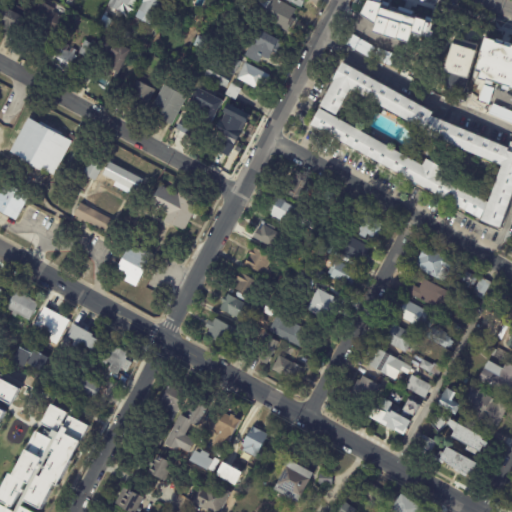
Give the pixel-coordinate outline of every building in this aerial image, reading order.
[(126,7),(120,4),(116,13),(106,7),(109,0),(131,0),(127,8),(126,7)] [(163,0),(162,2),(164,3),(159,13),(157,12),(153,21),(146,17),(144,21),(136,18),(139,13),(137,12),(141,4),(142,0),(163,0)] [(276,0),(296,10),(291,19),(294,21),(287,34),(254,16),(262,0),(276,0)] [(305,0),(301,9),(290,3),(290,4),(282,0),(305,0)] [(35,26),(31,24),(41,2),(53,8),(51,13),(62,18),(54,34),(52,33),(46,45),(36,40),(41,29),(35,26)] [(13,35),(7,32),(5,34),(0,31),(0,7),(23,19),(15,36),(13,35)] [(226,10),(251,23),(242,40),(217,27),(226,10)] [(432,29),(429,40),(411,35),(416,18),(434,22),(432,29)] [(130,33),(131,34),(127,41),(122,39),(126,31),(130,33)] [(269,59),(268,61),(261,58),(258,65),(250,61),(253,55),(249,53),(259,32),(282,43),(276,55),(272,53),(269,59)] [(343,45),(394,69),(400,58),(349,33),(343,45)] [(195,43),(197,39),(202,37),(208,40),(209,44),(207,49),(201,51),(194,47),(195,43)] [(117,75),(108,71),(112,63),(94,54),(102,38),(129,52),(117,75)] [(511,89),(511,47),(484,40),(474,81),(511,89)] [(84,58),(77,55),(84,41),(93,46),(86,60),(84,58)] [(65,75),(55,70),(56,68),(49,64),(60,43),(68,47),(66,51),(68,53),(70,49),(76,51),(74,56),(75,57),(65,75)] [(454,47),(475,53),(467,81),(468,81),(465,91),(460,90),(459,93),(455,95),(446,92),(443,88),(448,75),(444,74),(452,46),(454,47)] [(136,51),(143,55),(140,61),(133,58),(136,51)] [(226,89),(204,77),(217,53),(239,65),(226,89)] [(342,61),(310,124),(482,221),(500,228),(511,194),(511,151),(507,150),(508,147),(429,115),(431,111),(342,61)] [(267,80),(265,85),(260,83),(257,90),(237,80),(245,64),(270,77),(267,80)] [(137,83),(155,92),(143,114),(125,105),(136,82),(137,83)] [(240,91),(235,102),(238,103),(232,116),(245,122),(235,142),(213,132),(215,129),(212,127),(213,124),(216,126),(218,122),(215,120),(226,97),(225,97),(230,85),(241,90),(240,91)] [(175,92),(186,97),(171,127),(148,116),(163,86),(175,92)] [(223,100),(195,87),(175,128),(193,137),(202,119),(211,123),(223,100)] [(511,111),(490,105),(488,115),(511,122),(511,111)] [(40,168),(10,153),(28,118),(72,141),(54,176),(40,168)] [(141,193),(140,195),(123,186),(120,191),(100,180),(111,158),(149,179),(141,193)] [(103,166),(95,182),(82,176),(90,160),(103,166)] [(296,176),(308,182),(299,200),(283,192),(287,185),(289,186),(295,176),(296,176)] [(200,200),(183,234),(163,224),(167,216),(149,207),(159,186),(178,196),(181,190),(200,200)] [(16,222),(0,213),(0,193),(3,187),(27,199),(16,222)] [(279,198),(296,207),(293,212),(316,224),(313,230),(290,217),(285,228),(270,220),(273,215),(271,214),(274,208),(271,206),(275,197),(279,199),(279,198)] [(81,206),(120,226),(114,238),(82,222),(81,224),(76,222),(78,220),(73,218),(80,205),(81,206)] [(364,213),(384,224),(377,239),(367,233),(365,237),(359,234),(361,230),(355,227),(363,212),(364,213)] [(269,243),(261,239),(263,234),(262,233),(267,222),(283,231),(275,247),(269,243)] [(370,247),(365,258),(366,258),(363,263),(342,252),(346,245),(343,244),(348,235),(370,247)] [(356,260),(353,266),(333,255),(332,255),(320,249),(321,247),(314,243),(317,238),(336,248),(336,249),(356,260)] [(451,259),(457,262),(445,283),(414,267),(425,245),(451,259)] [(136,289),(115,278),(118,273),(116,272),(125,254),(127,256),(132,246),(152,257),(136,289)] [(248,267),(244,264),(249,256),(250,256),(251,255),(248,253),(251,249),(253,250),(254,247),(278,261),(269,278),(248,267)] [(354,279),(350,287),(332,277),(331,273),(328,272),(335,260),(358,272),(354,279)] [(325,273),(321,281),(303,272),(307,264),(325,273)] [(466,271),(478,277),(473,286),(470,289),(460,284),(462,280),(461,280),(466,271)] [(242,294),(234,289),(237,284),(234,282),(240,272),(259,282),(250,298),(242,294)] [(482,278),(490,282),(480,298),(471,293),(480,276),(482,278)] [(458,297),(452,308),(438,301),(435,308),(406,293),(411,284),(418,288),(423,279),(458,297)] [(322,288),(326,291),(325,293),(340,301),(329,321),(307,309),(318,288),(320,290),(321,288),(322,288)] [(497,289),(498,290),(498,289),(504,292),(503,293),(506,294),(502,303),(490,297),(494,288),(497,289)] [(15,290),(31,299),(30,299),(37,303),(29,320),(17,314),(15,317),(10,314),(12,311),(5,308),(14,290),(15,290)] [(241,320),(220,309),(223,302),(221,301),(223,296),(226,297),(227,294),(250,306),(242,321),(241,320)] [(273,317),(262,312),(270,297),(280,302),(273,317)] [(428,312),(427,314),(435,318),(429,327),(423,324),(422,326),(417,323),(416,325),(394,314),(403,298),(428,312)] [(458,305),(461,298),(469,302),(466,309),(458,305)] [(46,308),(69,321),(56,345),(47,340),(51,334),(34,325),(44,307),(46,308)] [(452,313),(448,320),(439,314),(443,307),(452,313)] [(308,330),(309,331),(301,348),(269,331),(278,313),(289,319),(288,320),(308,330)] [(207,325),(209,320),(213,323),(215,318),(236,330),(231,338),(228,336),(223,345),(214,341),(215,338),(207,334),(209,330),(205,328),(207,325)] [(409,344),(405,353),(380,339),(390,322),(414,335),(409,344)] [(79,327),(92,334),(91,337),(97,340),(92,350),(78,343),(75,348),(70,345),(73,339),(67,336),(74,325),(79,327)] [(267,330),(262,341),(251,336),(256,325),(267,330)] [(453,342),(450,348),(446,346),(445,348),(426,338),(432,328),(451,338),(450,340),(453,342)] [(279,343),(267,365),(256,359),(268,337),(279,343)] [(110,345),(115,347),(116,346),(129,352),(125,360),(128,362),(124,370),(120,368),(117,375),(107,370),(110,364),(107,362),(106,364),(100,362),(108,344),(110,345)] [(397,359),(411,367),(407,375),(400,371),(394,380),(366,364),(370,356),(367,354),(372,345),(397,359)] [(493,349),(494,349),(491,356),(482,351),(485,345),(493,349)] [(47,359),(19,347),(12,363),(41,375),(47,359)] [(295,363),(302,367),(299,373),(301,374),(299,379),(297,378),(294,383),(285,378),(285,377),(272,370),(279,356),(293,363),(294,362),(295,363)] [(419,367),(423,360),(432,365),(433,363),(442,368),(437,377),(419,367)] [(511,399),(478,380),(485,367),(493,372),(493,371),(499,374),(501,370),(502,370),(506,362),(511,365),(511,399)] [(411,375),(432,386),(425,399),(405,388),(411,375)] [(81,376),(100,387),(93,399),(74,388),(81,376)] [(380,386),(366,413),(345,402),(357,379),(360,381),(362,376),(380,386)] [(0,420),(5,411),(0,408),(0,402),(1,400),(11,404),(19,388),(0,378),(0,420)] [(178,387),(188,391),(177,413),(158,404),(169,382),(178,387)] [(508,407),(497,428),(480,419),(479,421),(470,416),(471,413),(467,411),(469,407),(465,405),(469,399),(465,397),(470,386),(478,390),(479,389),(486,393),(485,394),(494,399),(492,401),(498,404),(499,402),(508,407)] [(389,410),(392,402),(379,396),(368,418),(403,435),(410,420),(389,410)] [(442,396),(454,402),(448,412),(436,406),(442,396)] [(414,419),(420,406),(408,399),(401,413),(414,419)] [(207,406),(196,427),(191,424),(185,435),(195,441),(188,453),(177,447),(175,451),(163,444),(180,415),(187,419),(197,401),(207,406)] [(43,511),(87,424),(67,415),(68,413),(50,404),(41,424),(53,430),(49,437),(34,430),(0,499),(0,500),(15,508),(14,510),(0,503),(0,511),(43,511)] [(221,412),(229,417),(230,414),(234,416),(233,418),(241,422),(231,439),(224,435),(222,437),(211,431),(221,412)] [(483,437),(482,439),(488,443),(485,447),(483,446),(480,452),(478,451),(476,454),(465,449),(468,445),(451,436),(454,431),(447,424),(439,431),(430,420),(439,412),(443,417),(444,415),(450,418),(449,419),(483,437)] [(158,447),(140,436),(146,425),(164,437),(158,447)] [(252,427),(267,435),(256,457),(240,450),(235,461),(228,458),(239,436),(245,439),(251,426),(252,427)] [(213,438),(207,450),(198,445),(205,434),(213,438)] [(431,454),(417,447),(423,436),(437,443),(431,454)] [(467,474),(461,472),(447,465),(448,464),(440,460),(446,447),(477,464),(472,474),(469,472),(468,475),(467,474)] [(213,472),(219,459),(196,448),(190,461),(213,472)] [(170,471),(163,482),(147,472),(151,467),(148,465),(151,461),(152,462),(157,455),(174,465),(170,471)] [(301,467),(313,474),(297,503),(291,499),(289,503),(276,497),(278,493),(273,490),(278,481),(284,470),(289,461),(301,467)] [(242,471),(222,462),(216,476),(236,485),(242,471)] [(319,474),(332,475),(331,486),(318,485),(319,474)] [(221,511),(209,511),(191,502),(199,487),(205,490),(208,484),(214,487),(215,485),(231,493),(221,511)] [(374,486),(382,492),(374,503),(363,494),(371,484),(374,486)] [(129,491),(143,498),(135,511),(128,511),(114,505),(123,488),(129,491)] [(423,511),(425,511),(391,511),(395,507),(393,505),(401,494),(423,511)] [(356,510),(354,511),(335,511),(344,502),(356,510)]
